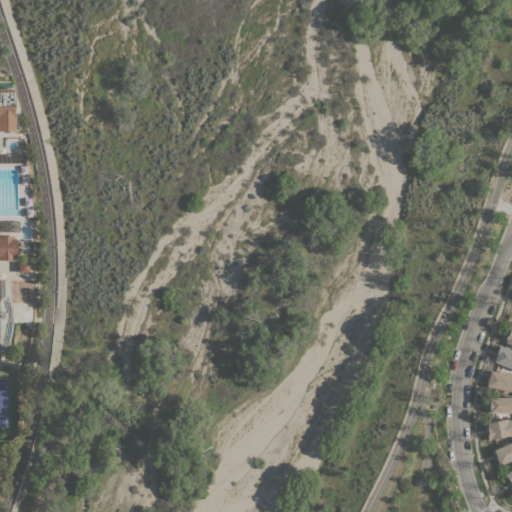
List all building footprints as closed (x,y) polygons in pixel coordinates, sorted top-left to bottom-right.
[(0,89),(9,89),(8,117),(10,117),(10,131),(0,131),(0,89)] [(0,261),(0,236),(11,236),(11,239),(14,239),(14,258),(11,258),(11,261),(0,261)] [(34,303),(9,303),(9,280),(33,280),(34,303)] [(511,344),(504,341),(505,339),(502,337),(505,330),(507,331),(509,327),(511,328),(511,344)] [(511,368),(492,360),(499,344),(511,349),(511,368)] [(511,390),(485,385),(489,369),(511,373),(511,390)] [(511,412),(488,412),(488,410),(485,410),(485,401),(491,401),(491,397),(511,397),(511,412)] [(511,434),(489,440),(485,423),(509,418),(510,420),(511,419),(511,434)] [(511,460),(499,466),(492,450),(511,441),(511,460)]
